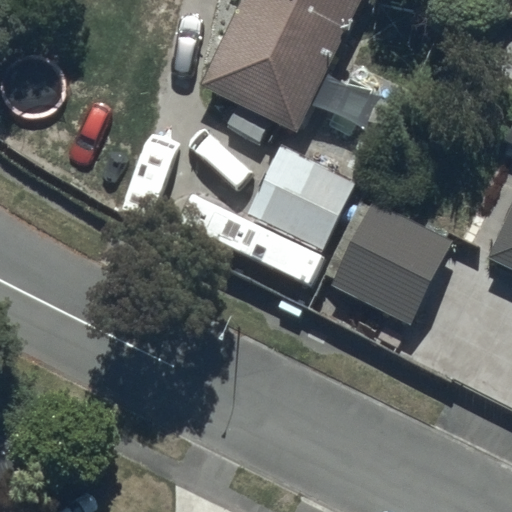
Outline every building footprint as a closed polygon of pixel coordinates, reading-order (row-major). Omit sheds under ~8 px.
[(241,0),(201,82),(297,130),(361,0),(241,0)] [(511,120),(502,140),(511,144),(511,201),(485,255),(511,268),(511,120)] [(247,216),(323,253),(357,181),(314,160),(317,152),(291,139),(287,146),(282,144),(247,216)] [(333,285),(412,325),(454,243),(376,202),(333,285)] [(0,485),(16,493),(40,444),(0,424),(0,485)]
